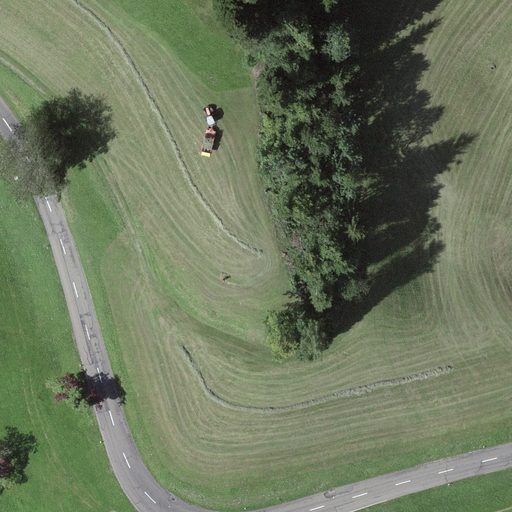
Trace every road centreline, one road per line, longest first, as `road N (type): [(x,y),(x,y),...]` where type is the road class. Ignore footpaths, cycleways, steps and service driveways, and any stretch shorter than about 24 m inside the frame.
road 1 (tertiary): [(0,112),(54,205),(123,457),(150,505),(164,511)]
road 2 (tertiary): [(300,511),(511,454)]
